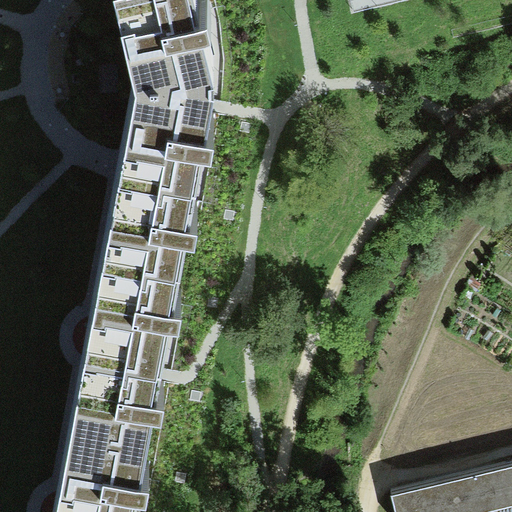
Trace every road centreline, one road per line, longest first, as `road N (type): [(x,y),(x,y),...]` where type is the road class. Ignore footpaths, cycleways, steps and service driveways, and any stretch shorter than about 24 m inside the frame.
road 1 (track): [(275,511),(295,389),(324,304),(374,211),(471,111),(511,87)]
road 2 (track): [(511,445),(362,487),(357,511)]
